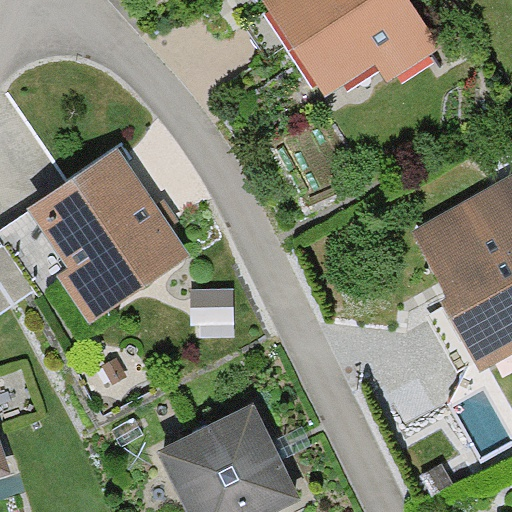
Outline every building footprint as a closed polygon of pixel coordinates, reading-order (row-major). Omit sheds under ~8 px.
[(262,0),(327,96),(373,66),(382,79),(441,40),(413,0),(262,0)] [(188,255),(122,147),(28,204),(95,312),(188,255)] [(511,350),(511,188),(508,182),(410,236),(482,367),(511,350)] [(0,242),(0,306),(37,292),(15,236),(0,242)] [(158,455),(184,511),(299,511),(306,509),(258,407),(158,455)] [(0,478),(9,476),(0,447),(0,478)]
